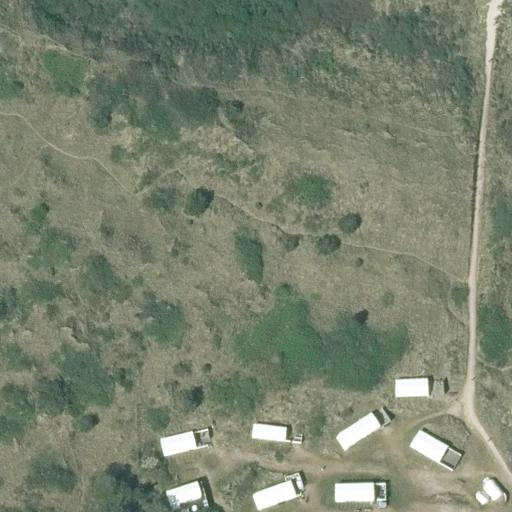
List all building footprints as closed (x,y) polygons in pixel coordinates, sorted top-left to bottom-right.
[(396,382),(397,398),(439,394),(438,378),(396,382)] [(421,436),(416,446),(437,456),(435,460),(454,470),(461,456),(421,436)] [(174,511),(186,511),(209,505),(202,482),(169,492),(174,511)] [(387,500),(386,485),(336,487),(336,502),(387,500)] [(263,506),(280,501),(276,489),(259,494),(263,506)]
